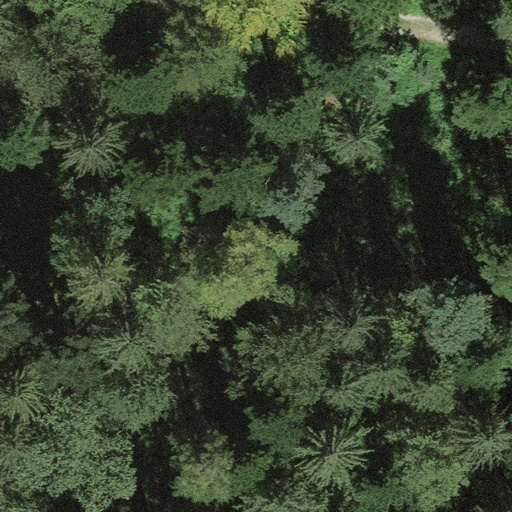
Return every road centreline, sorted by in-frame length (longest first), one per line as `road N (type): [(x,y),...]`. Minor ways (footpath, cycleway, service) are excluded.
road 1 (track): [(266,0),(511,48)]
road 2 (track): [(0,167),(128,0)]
